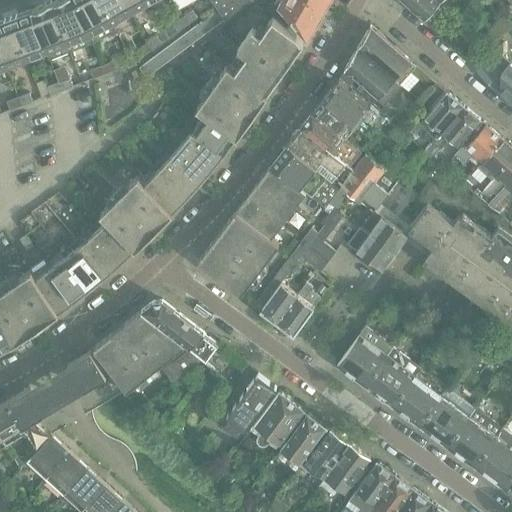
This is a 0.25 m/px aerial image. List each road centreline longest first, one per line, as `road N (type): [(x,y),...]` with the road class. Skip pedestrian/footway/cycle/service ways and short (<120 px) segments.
road 1 (residential): [(490,511),(159,263)]
road 2 (residential): [(360,0),(250,164),(159,263)]
road 3 (residential): [(159,263),(40,360),(0,380)]
road 4 (residential): [(511,124),(371,0)]
